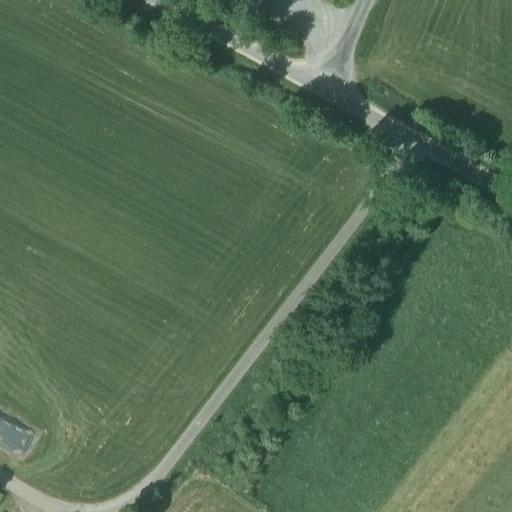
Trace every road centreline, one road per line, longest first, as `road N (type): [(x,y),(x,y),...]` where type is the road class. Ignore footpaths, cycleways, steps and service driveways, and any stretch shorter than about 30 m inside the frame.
road 1 (unclassified): [(328,91),(511,193)]
road 2 (unclassified): [(159,0),(328,91)]
